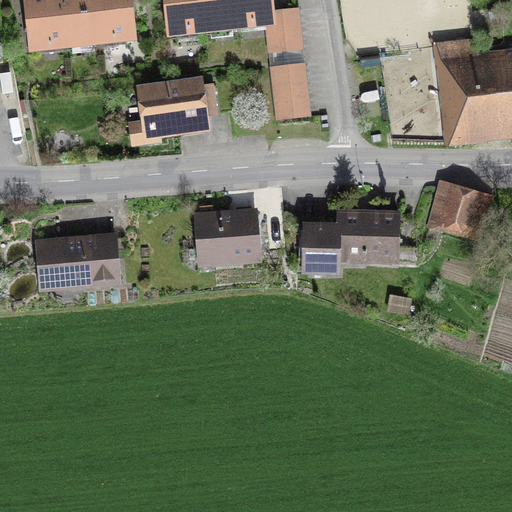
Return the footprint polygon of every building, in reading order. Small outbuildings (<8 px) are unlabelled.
[(22,0),(29,56),(40,55),(41,62),(63,59),(62,53),(72,51),(73,60),(94,58),(93,49),(138,44),(133,0),(22,0)] [(162,0),(167,41),(265,30),(276,29),(274,11),(272,0),(162,0)] [(276,29),(265,30),(275,122),(312,118),(300,8),(274,11),(276,29)] [(445,149),(511,141),(511,50),(479,54),(477,39),(434,44),(445,149)] [(161,140),(209,133),(202,80),(136,88),(141,123),(128,124),(131,149),(162,145),(161,140)] [(495,193),(440,178),(424,237),(437,241),(439,231),(481,242),(495,193)] [(262,259),(257,205),(194,210),(198,264),(262,259)] [(400,262),(401,207),(336,205),(336,218),(301,217),(299,272),(340,273),(340,270),(365,271),(365,261),(400,262)] [(39,290),(122,283),(117,230),(35,237),(39,290)] [(408,315),(412,298),(391,294),(388,311),(408,315)] [(462,350),(466,342),(451,335),(447,344),(462,350)]
